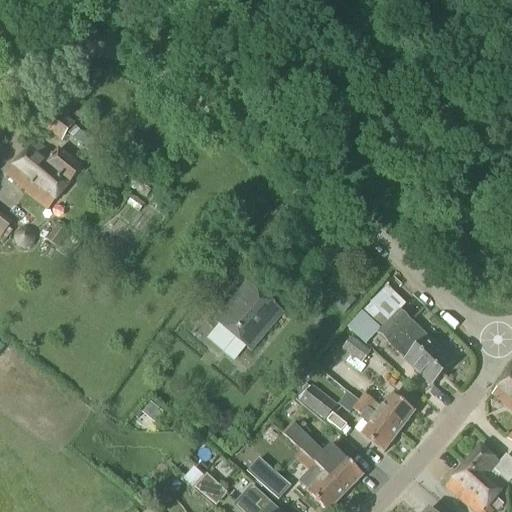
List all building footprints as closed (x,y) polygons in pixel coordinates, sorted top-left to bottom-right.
[(44,127),(65,144),(78,128),(56,111),(44,127)] [(5,175),(26,192),(24,194),(47,212),(82,171),(59,151),(55,158),(36,144),(5,175)] [(230,221),(250,235),(268,210),(248,195),(230,221)] [(47,240),(57,247),(67,233),(57,226),(47,240)] [(215,322),(249,351),(280,315),(246,285),(215,322)] [(370,303),(380,313),(389,322),(442,376),(454,365),(427,338),(425,340),(418,332),(420,330),(412,322),(400,311),(406,306),(386,286),(370,303)] [(344,293),(334,305),(339,309),(343,313),(352,302),(353,301),(344,293)] [(442,376),(389,322),(380,313),(371,323),(379,331),(377,333),(431,388),(442,376)] [(351,356),(361,364),(369,353),(351,339),(343,350),(351,356)] [(361,364),(351,356),(345,364),(360,375),(366,367),(361,364)] [(511,382),(506,378),(492,396),(511,411),(511,437),(509,441),(511,442),(511,382)] [(301,402),(323,420),(333,406),(311,389),(301,402)] [(176,392),(179,420),(201,417),(197,390),(176,392)] [(358,404),(398,434),(413,414),(392,397),(382,410),(363,396),(358,404)] [(398,434),(358,404),(353,410),(363,418),(362,420),(370,426),(361,438),(382,454),(398,434)] [(141,415),(154,426),(162,415),(149,405),(141,415)] [(362,477),(343,458),(343,459),(332,448),(323,456),(292,426),(294,428),(285,437),(283,435),(301,453),(309,460),(344,495),(362,477)] [(492,472),(508,486),(511,480),(511,463),(505,457),(499,464),(481,449),(467,466),(474,472),(475,471),(479,475),(480,474),(486,479),(492,472)] [(327,511),(344,495),(309,460),(301,453),(295,459),(302,467),(308,473),(298,483),(308,494),(307,494),(324,511),(327,511)] [(289,489),(258,461),(246,474),(278,502),(289,489)] [(474,472),(467,466),(446,490),(471,511),(485,511),(508,486),(492,472),(486,479),(480,474),(479,475),(475,471),(474,472)] [(205,479),(197,488),(203,493),(214,503),(223,492),(206,478),(205,479)] [(278,511),(254,489),(237,506),(242,511),(278,511)]
